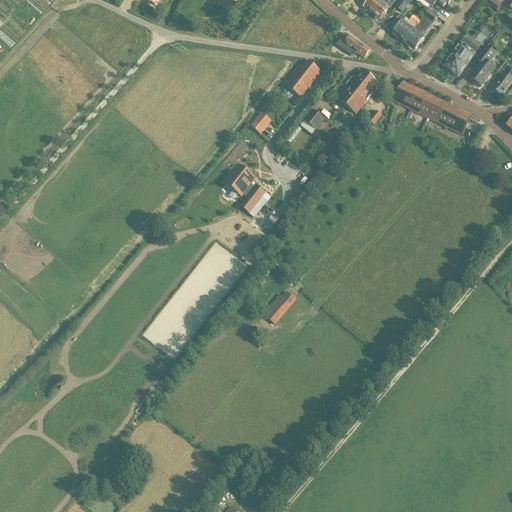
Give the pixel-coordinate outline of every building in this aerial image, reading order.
[(365,9),(364,10),(367,12),(368,11),(372,14),(382,0),(370,0),(364,8),(365,9)] [(375,17),(375,18),(377,20),(378,20),(379,20),(388,9),(386,7),(391,0),(382,0),(372,14),(375,17)] [(401,12),(411,0),(402,0),(396,8),(401,12)] [(452,0),(420,0),(432,9),(436,3),(444,8),(447,4),(449,5),(452,0)] [(497,10),(500,6),(492,0),(489,0),(487,3),(497,10)] [(433,24),(438,18),(429,11),(420,21),(403,43),(414,51),(424,38),(418,33),(428,21),(433,24)] [(410,22),(401,14),(393,25),(398,29),(393,35),(403,43),(420,21),(414,16),(410,22)] [(370,52),(340,30),(333,40),(338,44),(340,42),(346,46),(344,50),(349,53),(352,50),(365,59),(370,52)] [(451,72),(474,41),(468,36),(461,45),(461,44),(445,67),(451,72)] [(458,77),(473,57),(481,46),(474,41),(451,72),(458,77)] [(477,60),(482,64),(470,79),(473,81),(473,83),(476,86),(478,85),(481,87),(495,69),(489,65),(497,55),(487,48),(477,60)] [(511,61),(509,59),(498,73),(503,76),(493,89),(494,91),(495,93),(498,95),(500,95),(502,96),(511,82),(511,61)] [(300,99),(321,72),(307,61),(286,87),(300,99)] [(356,115),(360,109),(356,106),(362,99),(357,96),(359,94),(357,93),(369,77),(361,71),(338,100),(356,115)] [(360,109),(379,86),(369,77),(357,93),(359,94),(357,96),(362,99),(356,106),(360,109)] [(438,99),(404,82),(394,102),(428,119),(438,99)] [(438,99),(428,119),(463,136),(473,116),(438,99)] [(316,131),(324,120),(313,111),(304,122),(316,131)] [(374,126),(382,116),(376,112),(369,122),(374,126)] [(261,134),(271,122),(261,114),(251,126),(261,134)] [(333,134),(323,146),(332,152),(341,140),(333,134)] [(325,151),(321,155),(326,160),(330,155),(325,151)] [(256,179),(238,165),(238,166),(224,184),(224,185),(227,182),(243,195),(241,197),(241,198),(243,195),(247,198),(240,208),(254,219),(266,203),(262,199),(266,194),(256,187),(255,188),(251,185),(256,179)] [(296,301),(287,293),(283,298),(279,295),(269,308),(273,311),(266,318),(275,326),(296,301)]
